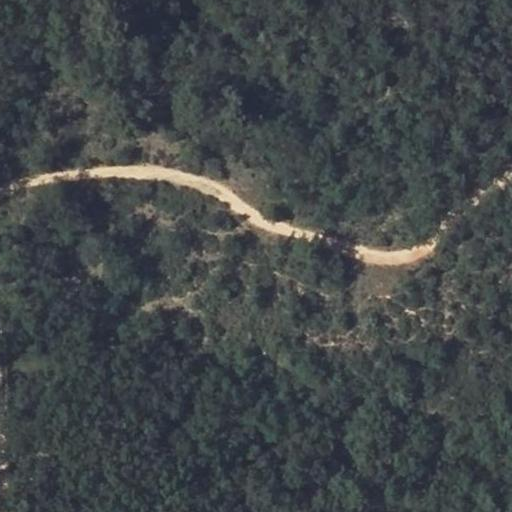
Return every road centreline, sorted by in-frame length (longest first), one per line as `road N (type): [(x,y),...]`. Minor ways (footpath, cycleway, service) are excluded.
road 1 (track): [(0,189),(11,175),(36,167),(163,156),(299,228),(348,244),(396,246),(511,180)]
road 2 (track): [(8,511),(30,355),(0,250)]
